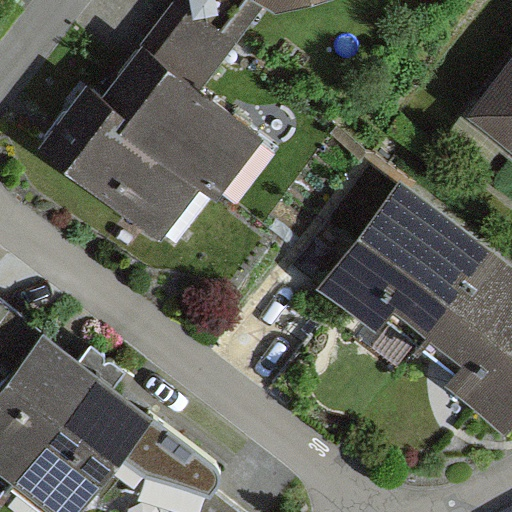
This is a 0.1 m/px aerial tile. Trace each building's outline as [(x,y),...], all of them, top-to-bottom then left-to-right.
[(242,0),(261,11),(295,0),(242,0)] [(138,38),(101,94),(229,180),(241,188),(278,133),(138,38)] [(511,55),(466,118),(511,151),(511,55)] [(229,180),(101,94),(85,83),(47,139),(191,236),(229,180)] [(417,333),(494,235),(400,162),(316,270),(377,318),(385,308),(417,333)] [(511,248),(494,235),(417,333),(456,363),(449,372),(505,416),(511,406),(511,248)] [(142,416),(35,331),(0,375),(0,483),(36,511),(65,511),(108,459),(143,484),(200,499),(192,511),(236,511),(210,493),(222,477),(142,416)]
